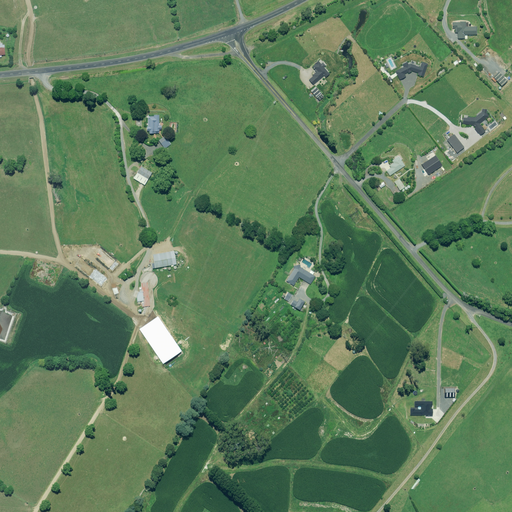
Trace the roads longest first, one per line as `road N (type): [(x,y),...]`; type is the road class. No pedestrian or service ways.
road 1 (unclassified): [(232,32),(249,62),(449,293),(472,308)]
road 2 (unclassified): [(472,308),(494,352),(493,368),(379,511)]
road 3 (unclassified): [(232,32),(127,60),(0,75)]
